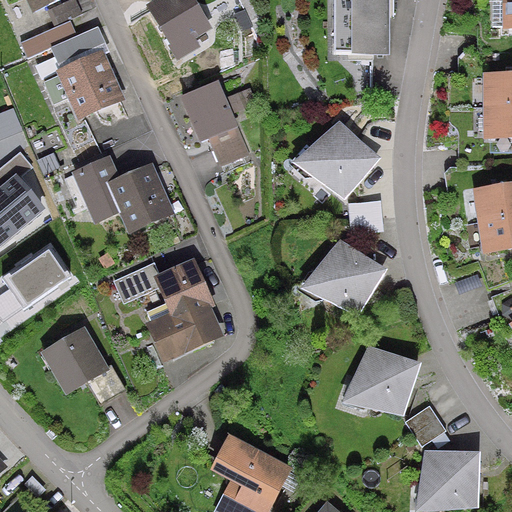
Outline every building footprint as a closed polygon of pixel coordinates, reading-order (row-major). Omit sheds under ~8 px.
[(27,0),(33,14),(63,0),(27,0)] [(186,0),(160,0),(163,4),(150,12),(172,48),(168,50),(175,61),(195,49),(188,39),(204,29),(186,0)] [(384,0),(331,0),(333,57),(386,56),(384,0)] [(74,121),(117,101),(98,59),(55,78),(74,121)] [(511,79),(487,80),(487,110),(511,109),(511,79)] [(214,86),(181,101),(200,145),(232,131),(235,139),(211,149),(219,168),(245,156),(214,86)] [(511,139),(511,109),(487,110),(487,140),(511,139)] [(304,166),(343,200),(376,162),(338,128),(304,166)] [(167,216),(147,172),(114,187),(104,164),(76,176),(97,222),(121,212),(130,232),(167,216)] [(0,243),(43,207),(16,175),(0,188),(0,243)] [(481,225),(511,219),(511,189),(476,195),(481,225)] [(372,205),(347,207),(348,222),(373,220),(372,205)] [(511,250),(511,219),(481,225),(486,254),(511,250)] [(348,222),(350,237),(375,235),(373,220),(348,222)] [(312,289),(355,316),(382,273),(339,246),(312,289)] [(67,277),(48,250),(6,279),(24,306),(67,277)] [(203,310),(209,307),(191,268),(157,284),(149,268),(113,284),(122,305),(159,288),(167,307),(146,317),(151,329),(149,330),(151,334),(175,324),(174,323),(203,310)] [(174,323),(175,324),(151,334),(163,361),(189,350),(191,354),(212,345),(208,337),(214,334),(203,310),(174,323)] [(93,380),(107,403),(123,394),(109,369),(102,373),(79,334),(43,355),(67,395),(93,380)] [(368,353),(352,401),(400,417),(416,369),(368,353)] [(428,409),(403,425),(411,438),(436,421),(428,409)] [(436,421),(411,438),(419,450),(444,434),(436,421)] [(265,511),(286,473),(227,442),(212,471),(232,482),(215,511),(265,511)] [(425,457),(423,507),(474,509),(476,458),(425,457)]
